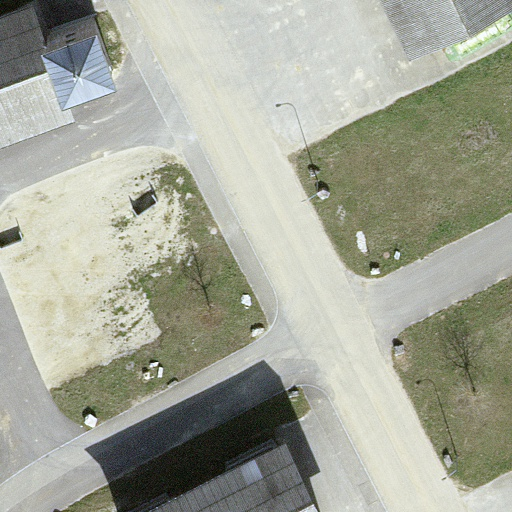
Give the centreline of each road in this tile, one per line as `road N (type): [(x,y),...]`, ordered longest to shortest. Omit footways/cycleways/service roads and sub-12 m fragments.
road 1 (track): [(0,507),(125,426),(511,231)]
road 2 (track): [(163,0),(432,511)]
